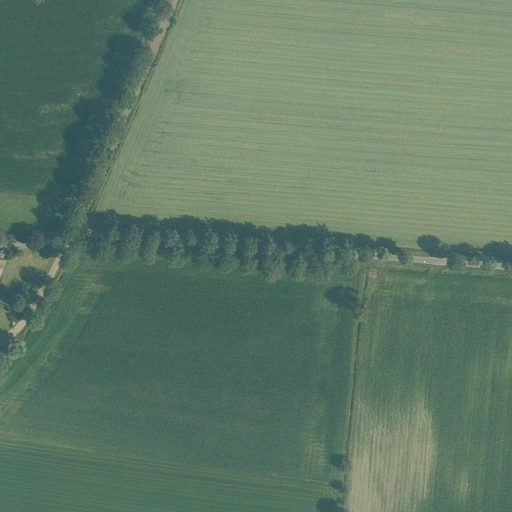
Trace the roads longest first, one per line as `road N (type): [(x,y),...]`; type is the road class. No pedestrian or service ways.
road 1 (unclassified): [(0,341),(23,320),(72,234),(511,268)]
road 2 (track): [(72,234),(174,0)]
